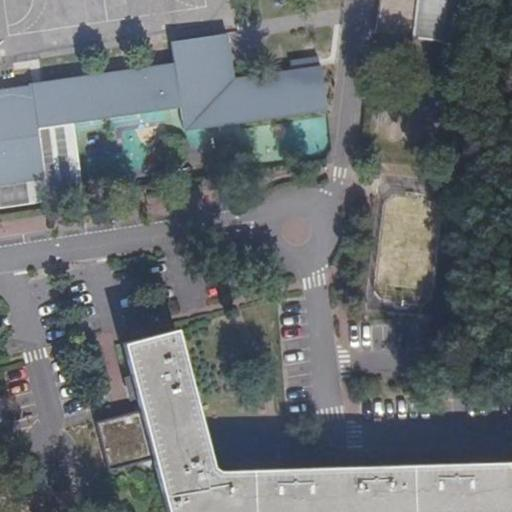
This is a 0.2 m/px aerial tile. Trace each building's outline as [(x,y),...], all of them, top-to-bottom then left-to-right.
[(383,0),(378,41),(447,49),(453,0),(383,0)] [(453,0),(447,49),(472,51),(477,0),(453,0)] [(0,184),(42,180),(35,129),(70,124),(179,109),(182,132),(325,112),(319,67),(231,80),(228,57),(216,58),(213,35),(170,41),(173,64),(30,83),(30,87),(0,91),(0,184)] [(42,180),(45,203),(80,198),(70,124),(35,129),(42,180)] [(0,184),(0,209),(45,203),(42,180),(0,184)] [(127,352),(141,405),(137,403),(135,406),(132,412),(136,414),(137,418),(128,421),(111,413),(96,417),(109,466),(132,460),(134,454),(143,457),(151,461),(154,454),(169,511),(511,511),(511,463),(225,468),(214,460),(181,337),(127,352)] [(135,406),(111,413),(128,421),(137,418),(136,414),(132,412),(135,406)]
